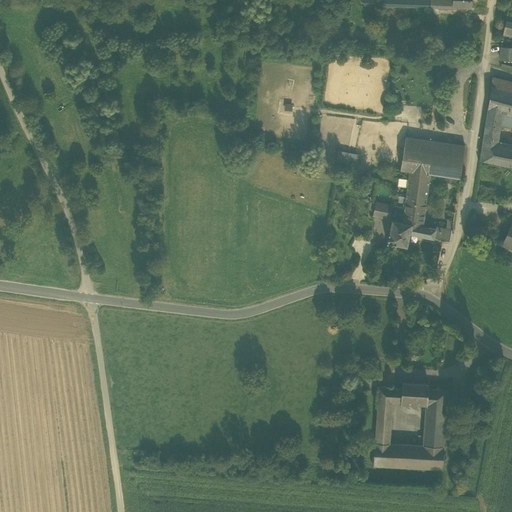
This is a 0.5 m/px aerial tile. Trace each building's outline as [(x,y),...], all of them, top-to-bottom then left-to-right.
[(453,9),(453,7),(452,0),(414,0),(414,7),(453,9)] [(452,0),(453,7),(471,8),(471,6),(472,1),(471,0),(452,0)] [(503,35),(511,36),(511,23),(506,22),(503,35)] [(500,61),(511,61),(511,47),(501,47),(500,61)] [(511,82),(493,77),(491,86),(511,91),(511,82)] [(511,127),(511,91),(491,86),(485,128),(500,131),(500,130),(502,131),(504,125),(511,127)] [(480,160),(511,167),(511,148),(497,145),(499,138),(484,136),(480,160)] [(404,148),(463,157),(465,146),(405,137),(404,148)] [(430,174),(460,179),(463,157),(404,148),(400,170),(409,171),(430,174)] [(336,163),(355,166),(358,153),(339,149),(336,163)] [(412,217),(411,224),(421,226),(423,223),(430,174),(409,171),(405,207),(404,216),(412,217)] [(373,216),(388,219),(391,206),(376,203),(373,216)] [(410,235),(410,234),(409,234),(411,224),(403,222),(393,220),(392,220),(392,221),(389,233),(388,233),(388,234),(388,235),(387,241),(387,242),(387,241),(386,243),(387,243),(388,242),(388,243),(388,242),(394,244),(395,244),(394,244),(395,245),(396,244),(406,246),(407,247),(407,246),(407,245),(409,235),(410,235)] [(421,226),(411,224),(409,234),(410,234),(423,237),(433,239),(436,229),(430,228),(421,226)] [(511,226),(503,245),(504,246),(505,244),(511,246),(510,248),(511,249),(511,226)] [(433,239),(450,242),(452,230),(436,227),(436,229),(433,239)] [(343,391),(362,392),(362,383),(344,382),(343,391)] [(400,403),(426,404),(428,389),(428,385),(428,384),(427,383),(403,382),(402,382),(402,383),(402,388),(401,402),(400,403)] [(389,443),(392,402),(393,387),(392,387),(379,386),(378,386),(378,387),(379,387),(377,409),(375,441),(375,442),(389,443)] [(401,388),(393,387),(392,402),(401,402),(402,388),(401,388)] [(426,404),(423,436),(423,445),(444,447),(444,445),(447,401),(447,391),(448,391),(448,390),(447,390),(428,389),(426,404)] [(444,448),(444,447),(423,445),(418,445),(389,443),(375,442),(374,443),(373,464),(373,465),(374,465),(441,469),(441,470),(442,470),(442,469),(443,448),(444,448)]
